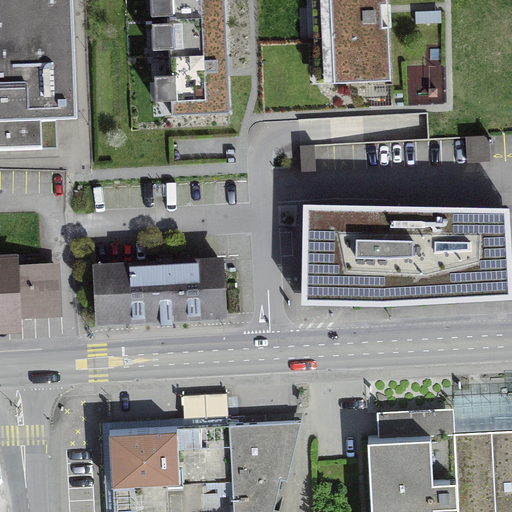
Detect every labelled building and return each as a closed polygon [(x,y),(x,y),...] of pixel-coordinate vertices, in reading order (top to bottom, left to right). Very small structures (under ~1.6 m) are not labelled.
[(73,0),(0,0),(0,150),(53,149),(52,118),(75,118),(73,0)] [(148,0),(153,110),(227,107),(225,72),(221,0),(148,0)] [(328,0),(331,76),(389,73),(386,9),(385,0),(328,0)] [(303,207),(302,308),(386,309),(511,301),(511,263),(509,210),(303,207)] [(165,267),(99,270),(102,333),(168,330),(234,327),(231,264),(165,267)] [(29,330),(64,328),(62,271),(23,273),(23,265),(0,265),(0,340),(30,339),(29,330)] [(379,511),(462,511),(460,435),(459,410),(382,414),(384,443),(376,443),(379,511)] [(274,511),(299,421),(230,424),(232,483),(233,511),(274,511)] [(177,427),(180,485),(232,483),(230,424),(204,425),(177,427)] [(180,485),(177,427),(109,430),(112,488),(180,485)] [(511,511),(511,432),(460,435),(462,511),(511,511)]
